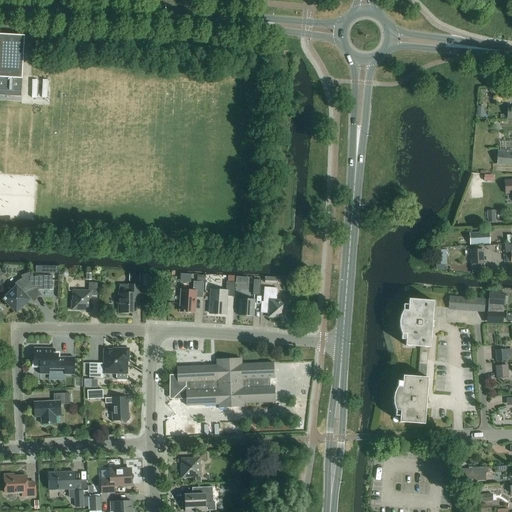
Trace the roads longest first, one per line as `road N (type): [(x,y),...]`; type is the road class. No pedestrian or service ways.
road 1 (unclassified): [(340,32),(0,5)]
road 2 (tertiary): [(340,341),(363,60)]
road 3 (residential): [(19,449),(14,328),(152,328)]
road 4 (residential): [(340,341),(152,328)]
road 5 (tertiary): [(326,511),(340,341)]
road 6 (residential): [(150,446),(19,449)]
road 7 (tertiary): [(511,52),(390,38)]
